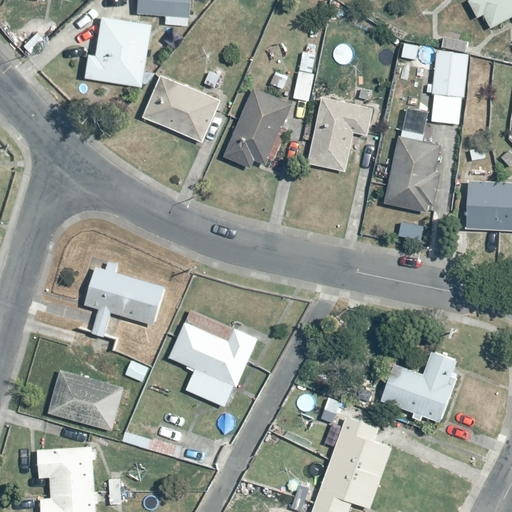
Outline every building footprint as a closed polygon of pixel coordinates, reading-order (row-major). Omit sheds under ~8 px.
[(191,0),(139,0),(138,11),(166,13),(165,23),(190,25),(191,0)] [(511,0),(470,0),(481,18),(485,16),(492,29),(511,18),(511,0)] [(152,23),(103,15),(98,47),(93,46),(89,76),(142,85),(152,23)] [(470,53),(438,50),(439,45),(406,42),(404,59),(437,62),(434,93),(466,96),(470,53)] [(312,97),(319,54),(303,51),(296,95),(312,97)] [(292,75),(276,69),(270,84),(287,90),(292,75)] [(222,99),(175,80),(172,89),(157,82),(144,116),(205,141),(222,99)] [(255,168),(258,160),(269,165),(271,159),(277,161),(290,129),(287,128),(297,103),(254,86),(227,157),(255,168)] [(351,103),(323,98),(317,97),(311,134),(317,135),(312,163),(348,170),(355,132),(369,134),(374,109),(377,91),(354,86),(351,103)] [(388,205),(430,210),(431,206),(438,207),(442,171),(437,171),(441,141),(429,139),(432,109),(405,105),(402,136),(396,136),(388,205)] [(511,181),(471,180),(469,228),(511,229),(511,181)] [(167,286),(98,267),(88,305),(99,308),(93,332),(107,336),(113,312),(157,324),(167,286)] [(238,328),(193,308),(172,356),(197,368),(188,389),(229,407),(260,338),(238,328)] [(383,400),(417,412),(415,417),(424,420),(426,415),(443,421),(464,361),(434,350),(425,374),(396,363),(383,400)] [(132,357),(125,375),(145,382),(151,365),(132,357)] [(128,385),(64,367),(51,412),(116,430),(128,385)] [(352,416),(346,413),(334,446),(310,511),(350,511),(354,502),(372,508),(394,447),(376,440),(381,426),(352,416)] [(98,511),(95,446),(39,449),(41,477),(52,476),(54,497),(42,497),(42,511),(98,511)] [(124,475),(110,476),(112,505),(126,504),(124,475)] [(303,511),(314,486),(297,479),(287,505),(303,511)]
